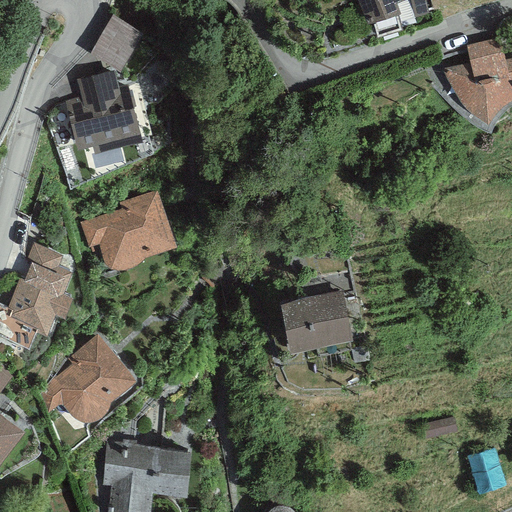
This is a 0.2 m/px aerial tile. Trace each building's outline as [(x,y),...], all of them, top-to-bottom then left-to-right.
[(358,0),(367,23),(399,11),(396,1),(399,0),(358,0)] [(149,27),(112,9),(91,53),(128,71),(149,27)] [(500,36),(466,45),(470,62),(443,67),(448,78),(453,89),(458,96),(466,106),(471,111),(483,119),(488,122),(490,118),(491,115),(494,111),(498,107),(501,104),(507,99),(511,97),(511,96),(511,56),(505,58),(500,36)] [(114,69),(76,78),(80,96),(65,99),(77,148),(91,144),(93,151),(142,140),(127,81),(118,84),(114,69)] [(157,189),(119,201),(121,208),(79,221),(88,247),(98,243),(109,267),(113,268),(119,269),(126,268),(131,265),(138,262),(142,258),(143,256),(177,244),(157,189)] [(25,259),(31,261),(32,260),(57,269),(59,264),(63,252),(32,240),(25,259)] [(71,269),(59,264),(57,269),(32,260),(31,261),(25,276),(20,274),(7,306),(0,303),(0,334),(28,347),(36,329),(45,333),(54,311),(64,315),(72,295),(62,291),(71,269)] [(342,290),(280,303),(290,351),(352,338),(342,290)] [(97,332),(67,358),(63,359),(40,393),(47,413),(58,404),(60,404),(63,405),(69,413),(75,419),(82,421),(90,421),(95,419),(100,414),(106,410),(109,405),(110,399),(135,377),(97,332)] [(0,355),(0,391),(16,365),(0,355)] [(0,462),(24,430),(17,423),(5,416),(0,413),(0,462)] [(190,448),(106,441),(102,484),(110,485),(107,511),(149,511),(152,490),(186,493),(190,448)] [(473,453),(487,483),(509,472),(495,443),(473,453)] [(266,511),(295,511),(293,507),(283,503),(272,505),(266,511)]
